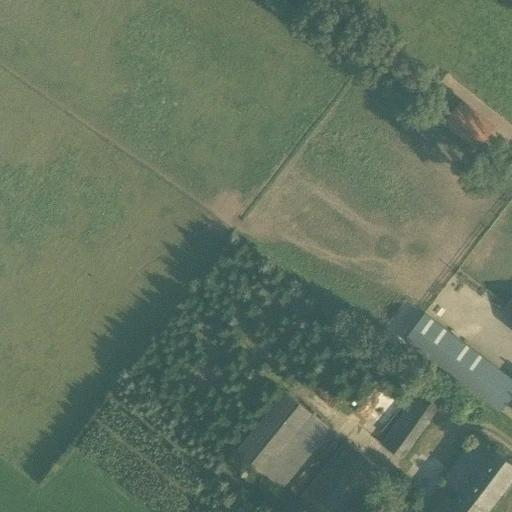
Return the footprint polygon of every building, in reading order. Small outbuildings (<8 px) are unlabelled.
[(462,98),(443,121),(475,150),(495,127),(462,98)] [(454,281),(444,295),(467,312),(477,299),(454,281)] [(511,380),(424,315),(404,341),(501,412),(506,405),(511,409),(511,380)] [(381,443),(402,458),(443,402),(421,386),(381,443)] [(285,390),(233,454),(280,493),(332,429),(285,390)] [(433,511),(488,511),(511,480),(511,462),(475,436),(443,480),(459,492),(454,500),(446,494),(433,511)] [(366,511),(393,478),(345,440),(294,504),(303,511),(366,511)]
